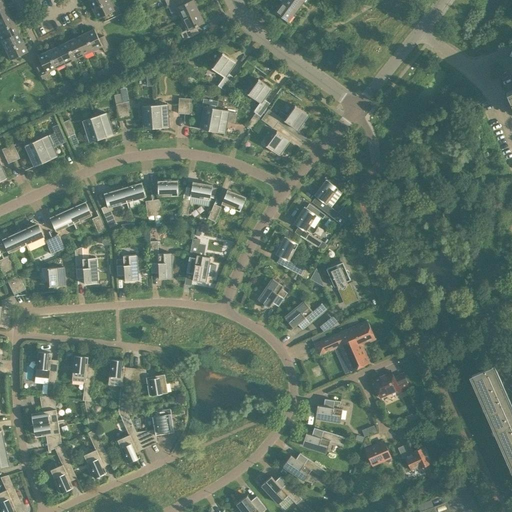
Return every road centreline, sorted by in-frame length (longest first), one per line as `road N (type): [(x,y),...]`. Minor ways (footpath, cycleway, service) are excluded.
road 1 (residential): [(283,185),(234,161),(180,152),(134,156),(0,211)]
road 2 (residential): [(221,309),(160,302),(26,311),(16,335)]
road 3 (residential): [(16,335),(16,417),(44,511)]
road 4 (residential): [(162,511),(250,463),(291,405)]
road 5 (residential): [(233,3),(248,29),(355,110)]
road 6 (residential): [(283,185),(221,309)]
road 7 (residential): [(360,373),(486,318)]
road 8 (residential): [(152,349),(16,335)]
road 9 (residential): [(49,511),(170,460)]
road 10 (residential): [(291,405),(288,365),(276,344),(221,309)]
